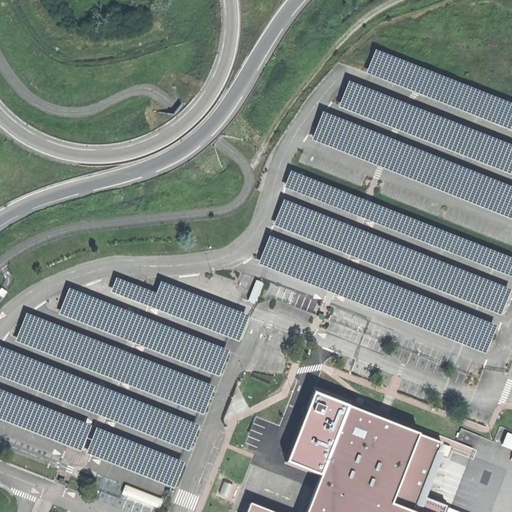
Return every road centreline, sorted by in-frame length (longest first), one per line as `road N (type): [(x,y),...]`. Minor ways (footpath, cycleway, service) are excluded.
road 1 (trunk): [(0,218),(186,149),(228,103),(295,0)]
road 2 (trunk): [(231,0),(224,70),(159,142),(111,155),(58,150),(0,114)]
road 3 (track): [(250,175),(337,44),(394,0)]
